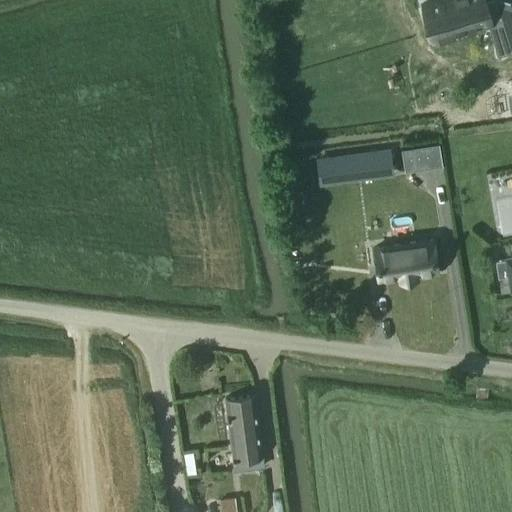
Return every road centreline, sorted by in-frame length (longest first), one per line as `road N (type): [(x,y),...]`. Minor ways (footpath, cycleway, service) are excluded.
road 1 (unclassified): [(511,369),(0,306)]
road 2 (unknown): [(147,325),(181,511)]
road 3 (unknown): [(280,511),(266,339)]
